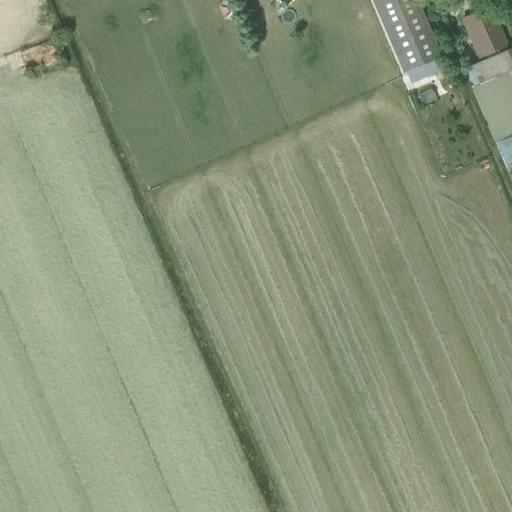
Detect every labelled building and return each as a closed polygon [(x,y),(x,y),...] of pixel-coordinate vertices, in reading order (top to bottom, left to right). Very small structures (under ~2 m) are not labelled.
[(437,58),(439,57),(414,0),(370,0),(402,73),(405,72),(437,58)] [(488,8),(461,20),(477,58),(505,46),(488,8)] [(511,45),(464,67),(472,86),(511,69),(511,45)] [(437,58),(405,72),(410,84),(442,71),(437,58)] [(494,142),(502,139),(511,134),(511,69),(472,86),(470,87),(494,142)] [(511,134),(502,139),(511,161),(511,134)]
